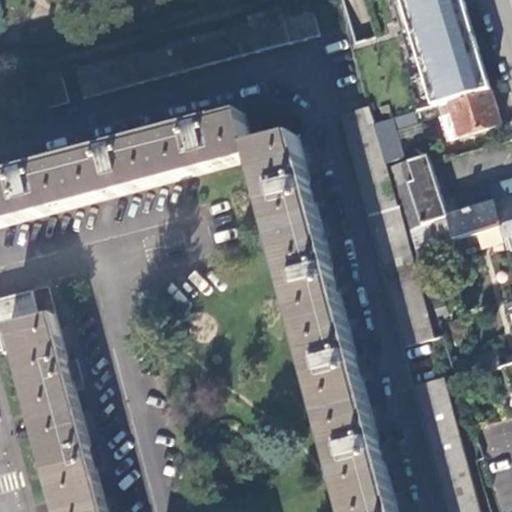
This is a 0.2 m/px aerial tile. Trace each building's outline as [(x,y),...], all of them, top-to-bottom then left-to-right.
[(403,0),(436,108),(441,107),(492,92),(465,0),(403,0)] [(78,71),(85,99),(320,37),(313,8),(283,16),(282,11),(249,20),(250,25),(78,71)] [(63,75),(42,80),(49,109),(70,104),(63,75)] [(503,124),(492,92),(441,107),(444,116),(454,114),(461,137),(503,124)] [(399,210),(382,145),(368,109),(343,116),(369,217),(371,216),(405,347),(434,340),(400,209),(399,210)] [(343,480),(351,511),(399,511),(300,137),(256,148),(247,114),(0,179),(0,227),(192,177),(258,159),(343,480)] [(415,114),(376,126),(382,145),(388,162),(406,157),(398,130),(418,124),(415,114)] [(430,157),(390,169),(410,230),(437,221),(449,217),(444,202),(430,157)] [(511,181),(456,199),(461,214),(495,203),(511,197),(511,181)] [(511,197),(495,203),(501,226),(505,239),(511,236),(511,197)] [(456,199),(444,202),(449,217),(461,214),(456,199)] [(449,217),(437,221),(444,244),(501,226),(495,203),(461,214),(449,217)] [(109,511),(58,317),(57,318),(49,289),(0,301),(0,332),(6,355),(18,352),(60,511),(109,511)] [(496,351),(453,363),(458,380),(501,367),(496,351)] [(511,363),(502,366),(511,396),(511,395),(511,363)] [(449,511),(480,511),(446,380),(416,386),(449,511)] [(475,428),(473,429),(467,431),(476,459),(483,457),(475,428)]
